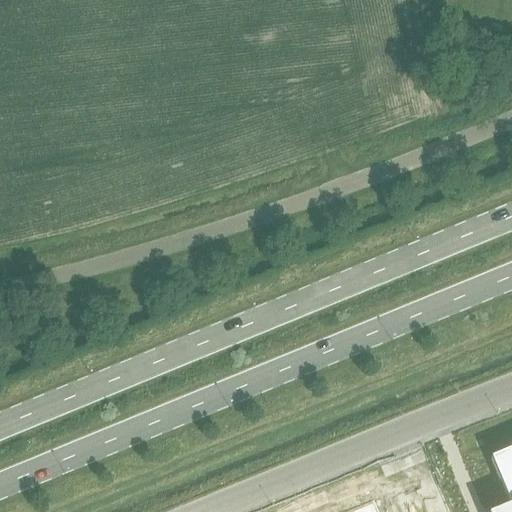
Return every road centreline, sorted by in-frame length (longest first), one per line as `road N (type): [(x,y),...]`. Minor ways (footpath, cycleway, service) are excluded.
road 1 (primary): [(0,487),(511,279)]
road 2 (primary): [(511,221),(0,428)]
road 3 (unclassified): [(0,286),(333,192),(511,120)]
road 4 (unclassified): [(511,384),(201,511)]
